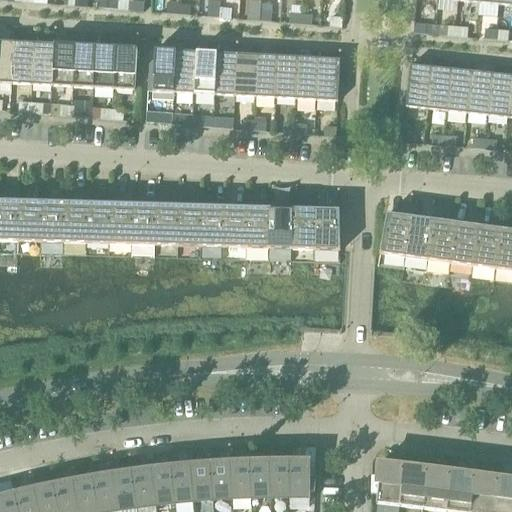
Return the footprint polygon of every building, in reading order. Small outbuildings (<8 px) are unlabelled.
[(65,0),(64,7),(76,8),(76,0),(65,0)] [(87,0),(76,0),(76,8),(87,9),(87,0)] [(105,10),(116,11),(117,1),(106,1),(105,10)] [(128,2),(117,1),(116,11),(127,12),(128,2)] [(249,12),(248,22),(259,23),(260,13),(261,4),(250,3),(249,12)] [(178,16),(179,6),(168,5),(167,15),(178,16)] [(190,7),(179,6),(178,16),(189,17),(190,7)] [(207,19),(219,20),(219,10),(208,9),(207,19)] [(231,11),(219,10),(219,20),(230,20),(231,11)] [(271,14),(260,13),(259,23),(271,24),(271,14)] [(289,25),(300,26),(301,16),(290,15),(289,25)] [(312,17),(301,16),(300,26),(311,27),(312,17)] [(342,29),(343,20),(331,19),(330,29),(342,29)] [(425,36),(426,26),(414,25),(413,35),(425,36)] [(444,38),(455,39),(456,29),(444,28),(444,38)] [(467,30),(456,29),(455,39),(466,39),(467,30)] [(484,41),(496,42),(496,32),(485,31),(484,41)] [(508,33),(496,32),(496,42),(507,43),(508,33)] [(0,84),(12,86),(14,44),(4,43),(4,42),(0,41),(0,84)] [(12,86),(32,87),(34,45),(24,44),(24,43),(18,42),(18,44),(14,44),(12,86)] [(38,45),(34,45),(32,87),(52,88),(54,46),(45,45),(45,44),(39,43),(38,45)] [(52,88),(73,89),(75,47),(65,46),(65,45),(59,44),(59,46),(54,46),(52,88)] [(73,89),(93,90),(95,48),(85,48),(85,46),(79,46),(79,47),(75,47),(73,89)] [(100,48),(95,48),(93,90),(113,91),(116,49),(106,49),(106,47),(100,47),(100,48)] [(120,49),(116,49),(113,91),(135,92),(137,50),(126,50),(126,48),(120,48),(120,49)] [(152,93),(152,101),(173,102),(174,95),(176,53),(166,52),(166,50),(160,50),(160,52),(155,51),(152,93)] [(180,53),(176,53),(174,95),(194,96),(196,54),(187,53),(187,52),(180,51),(180,53)] [(201,54),(196,54),(194,96),(214,97),(217,55),(207,54),(207,53),(201,52),(201,54)] [(221,55),(217,55),(214,97),(235,98),(237,56),(227,55),(227,54),(221,53),(221,55)] [(235,98),(255,99),(257,57),(248,56),(248,55),(241,54),(241,56),(237,56),(235,98)] [(255,99),(276,100),(278,58),(268,58),(268,56),(262,56),(262,57),(257,57),(255,99)] [(282,58),(278,58),(276,100),(296,101),(298,59),(288,59),(288,57),(282,57),(282,58)] [(302,59),(298,59),(296,101),(316,102),(319,60),(309,60),(309,58),(303,58),(302,59)] [(323,60),(319,60),(316,102),(338,103),(340,61),(329,61),(329,59),(323,59),(323,60)] [(405,109),(427,111),(431,69),(427,69),(427,67),(421,67),(421,68),(410,67),(405,109)] [(427,111),(447,113),(451,71),(447,71),(447,69),(441,69),(441,70),(431,69),(427,111)] [(461,72),(451,71),(447,113),(467,115),(472,74),(467,73),(467,72),(461,71),(461,72)] [(481,75),(472,74),(467,115),(488,118),(492,76),(488,75),(488,74),(482,73),(481,75)] [(488,118),(508,120),(511,79),(511,77),(508,78),(508,76),(502,75),(502,77),(492,76),(488,118)] [(19,114),(30,115),(31,105),(20,104),(19,114)] [(42,106),(31,105),(30,115),(41,116),(42,106)] [(60,117),(63,118),(71,118),(72,108),(61,107),(60,117)] [(83,109),(72,108),(71,118),(82,119),(83,109)] [(100,121),(112,121),(112,112),(101,111),(100,121)] [(124,112),(112,112),(112,121),(123,122),(124,112)] [(147,114),(146,124),(161,125),(172,126),(172,121),(173,116),(147,114)] [(184,117),(173,116),(172,121),(172,126),(183,127),(184,117)] [(202,129),(213,129),(213,120),(202,119),(202,129)] [(225,120),(213,120),(213,129),(224,130),(225,120)] [(242,132),(254,133),(254,123),(243,122),(242,132)] [(265,124),(254,123),(254,133),(265,134),(265,124)] [(283,135),(294,136),(295,126),(284,125),(283,135)] [(306,127),(295,126),(294,136),(305,137),(306,127)] [(336,139),(337,129),(325,129),(324,138),(336,139)] [(413,145),(414,136),(402,135),(402,145),(413,145)] [(432,147),(443,148),(444,138),(433,137),(432,147)] [(455,139),(444,138),(443,148),(454,149),(455,139)] [(473,150),(484,151),(485,141),(473,140),(473,150)] [(496,142),(485,141),(484,151),(495,152),(496,142)] [(0,243),(18,244),(19,203),(5,203),(5,201),(0,200),(0,243)] [(20,203),(19,203),(18,244),(41,244),(42,204),(27,203),(28,202),(20,201),(20,203)] [(41,244),(63,245),(64,204),(50,204),(50,202),(43,202),(43,204),(42,204),(41,244)] [(65,204),(64,204),(63,245),(86,245),(87,205),(73,205),(73,203),(65,203),(65,204)] [(86,245),(109,246),(110,206),(96,205),(96,204),(88,203),(88,205),(87,205),(86,245)] [(109,246),(132,247),(133,206),(119,206),(119,204),(111,204),(111,206),(110,206),(109,246)] [(132,247),(154,247),(156,207),(141,207),(141,205),(134,205),(134,206),(133,206),(132,247)] [(154,247),(177,248),(178,208),(164,207),(164,206),(157,205),(157,207),(156,207),(154,247)] [(177,248),(200,249),(201,208),(187,208),(187,206),(179,206),(179,208),(178,208),(177,248)] [(200,249),(223,249),(224,209),(210,208),(210,207),(202,207),(202,208),(201,208),(200,249)] [(223,249),(246,250),(247,210),(233,209),(233,208),(225,207),(225,209),(224,209),(223,249)] [(246,250),(268,251),(270,210),(255,210),(255,208),(248,208),(248,210),(247,210),(246,250)] [(268,251),(291,251),(292,211),(278,210),(278,209),(270,209),(270,210),(268,251)] [(291,251),(314,252),(315,211),(301,211),(301,209),(293,209),(293,211),(292,211),(291,251)] [(316,211),(315,211),(314,252),(340,253),(339,212),(324,212),(324,210),(316,210),(316,211)] [(405,259),(410,219),(409,219),(409,217),(402,216),(402,218),(386,216),(379,256),(405,259)] [(405,259),(427,262),(433,222),(432,222),(432,220),(424,219),(424,221),(410,219),(405,259)] [(447,224),(433,222),(427,262),(450,265),(455,225),(454,225),(455,223),(447,222),(447,224)] [(450,265),(472,268),(478,228),(477,228),(477,226),(470,225),(469,227),(455,225),(450,265)] [(472,268),(495,271),(500,231),(499,231),(500,229),(492,228),(492,230),(478,228),(472,268)] [(495,271),(511,273),(511,232),(500,231),(495,271)] [(260,459),(249,460),(251,500),(270,499),(269,461),(261,461),(260,459)] [(269,461),(270,499),(290,499),(289,459),(278,459),(278,461),(269,461)] [(300,459),(289,459),(290,499),(309,499),(309,503),(310,493),(314,493),(315,479),(310,479),(310,461),(300,461),(300,459)] [(232,500),(251,500),(249,460),(239,460),(239,462),(230,463),(232,500)] [(213,502),(232,500),(230,463),(221,463),(221,461),(210,462),(213,502)] [(194,503),(213,502),(210,462),(199,463),(199,464),(190,465),(194,503)] [(376,505),(400,508),(405,466),(381,463),(379,479),(372,478),(371,495),(377,496),(376,505)] [(175,505),(194,503),(190,465),(182,466),(181,464),(170,465),(175,505)] [(175,505),(170,465),(159,466),(160,468),(151,469),(155,507),(175,505)] [(400,508),(423,511),(428,469),(405,466),(400,508)] [(142,468),(131,470),(136,509),(136,511),(155,511),(155,507),(151,469),(142,470),(142,468)] [(423,511),(428,511),(446,511),(452,472),(428,469),(423,511)] [(120,473),(111,475),(116,511),(118,511),(136,509),(131,470),(120,471),(120,473)] [(446,511),(470,511),(475,475),(452,472),(446,511)] [(102,474),(91,476),(97,511),(116,511),(111,475),(103,476),(102,474)] [(493,511),(499,478),(475,475),(470,511),(493,511)] [(81,480),(72,481),(78,511),(97,511),(91,476),(81,478),(81,480)] [(493,511),(511,511),(511,479),(499,478),(493,511)] [(63,481),(52,483),(58,511),(78,511),(72,481),(64,483),(63,481)] [(42,487),(34,489),(38,511),(58,511),(52,483),(42,485),(42,487)] [(24,489),(14,492),(18,511),(38,511),(34,489),(25,491),(24,489)] [(0,511),(18,511),(14,492),(3,494),(4,496),(0,497),(0,511)]
